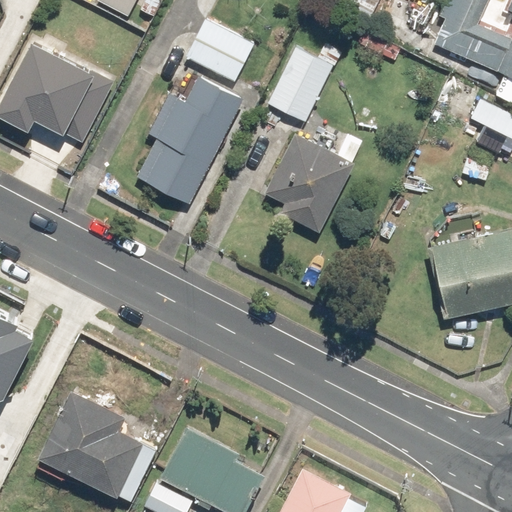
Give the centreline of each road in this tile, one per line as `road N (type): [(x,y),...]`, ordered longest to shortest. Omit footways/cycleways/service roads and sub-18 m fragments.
road 1 (tertiary): [(511,474),(0,206)]
road 2 (unknown): [(313,370),(237,511)]
